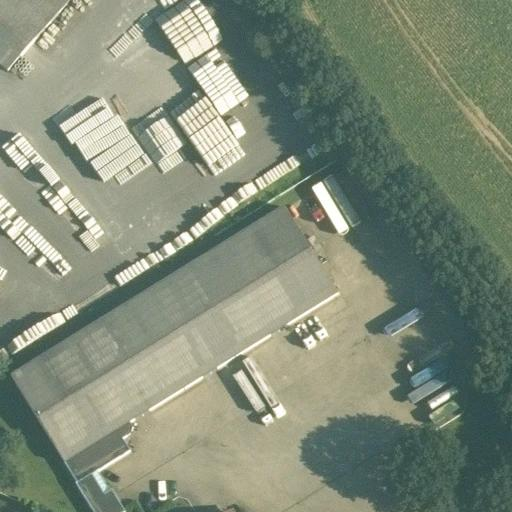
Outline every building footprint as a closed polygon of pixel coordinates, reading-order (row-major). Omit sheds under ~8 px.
[(0,0),(0,64),(8,72),(72,0),(0,0)] [(163,112),(136,66),(53,116),(75,152),(128,121),(167,187),(180,180),(271,126),(253,95),(254,94),(197,0),(187,0),(156,19),(199,90),(163,112)] [(328,184),(311,192),(329,230),(346,222),(328,184)] [(285,209),(12,378),(65,464),(65,465),(131,424),(338,295),(285,209)] [(110,492),(98,473),(131,452),(124,440),(131,436),(134,429),(131,424),(65,465),(65,464),(77,484),(76,485),(92,511),(125,511),(112,491),(110,492)]
